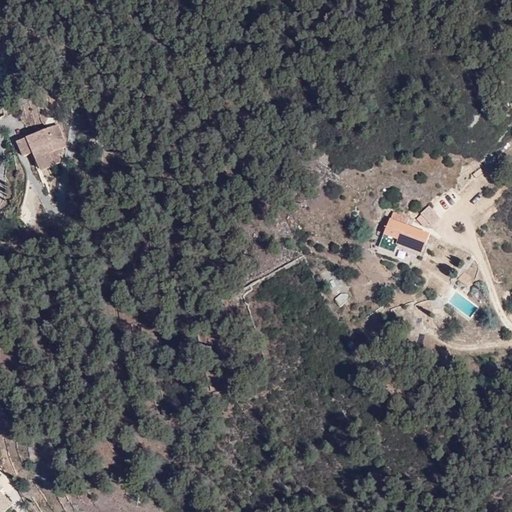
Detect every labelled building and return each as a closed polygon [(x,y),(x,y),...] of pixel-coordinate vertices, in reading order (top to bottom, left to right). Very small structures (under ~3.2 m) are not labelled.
[(66,154),(56,131),(15,147),(22,164),(32,160),(35,168),(43,165),(47,176),(61,170),(57,162),(56,158),(61,155),(66,154)] [(427,206),(417,218),(429,229),(440,216),(427,206)] [(429,234),(390,219),(378,251),(398,259),(402,247),(405,239),(413,242),(410,250),(422,254),(429,234)] [(405,239),(402,247),(410,250),(413,242),(405,239)] [(349,299),(343,291),(334,298),(339,306),(349,299)] [(0,511),(4,511),(12,505),(4,497),(3,499),(0,496),(0,491),(3,488),(0,485),(0,511)]
